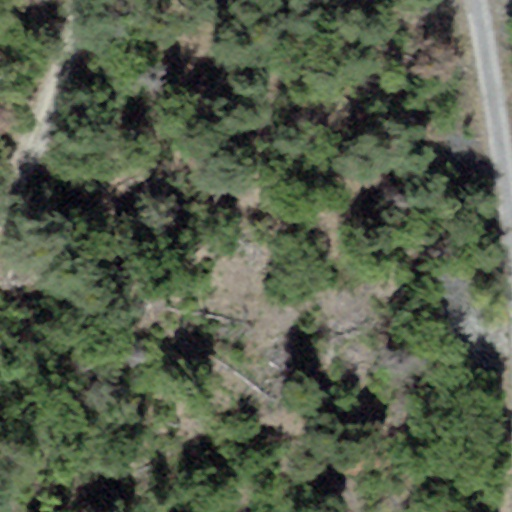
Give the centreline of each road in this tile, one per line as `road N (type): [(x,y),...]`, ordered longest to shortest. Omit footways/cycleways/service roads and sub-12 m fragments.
road 1 (track): [(83,0),(46,111),(0,201)]
road 2 (track): [(511,213),(472,0)]
